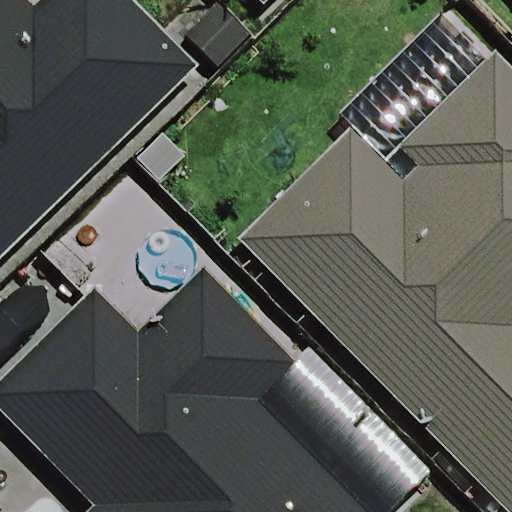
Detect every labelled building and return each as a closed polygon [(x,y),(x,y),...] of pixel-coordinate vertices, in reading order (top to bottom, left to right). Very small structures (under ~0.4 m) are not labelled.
[(0,0),(0,249),(174,80),(95,0),(46,0),(23,23),(0,0)] [(236,0),(246,11),(257,0),(236,0)] [(511,511),(511,102),(488,78),(378,186),(345,153),(242,255),(495,511),(511,511)] [(282,375),(202,292),(138,354),(92,306),(0,394),(0,431),(77,511),(344,511),(245,410),(282,375)] [(282,375),(245,410),(344,511),(383,511),(414,483),(295,362),(282,375)]
